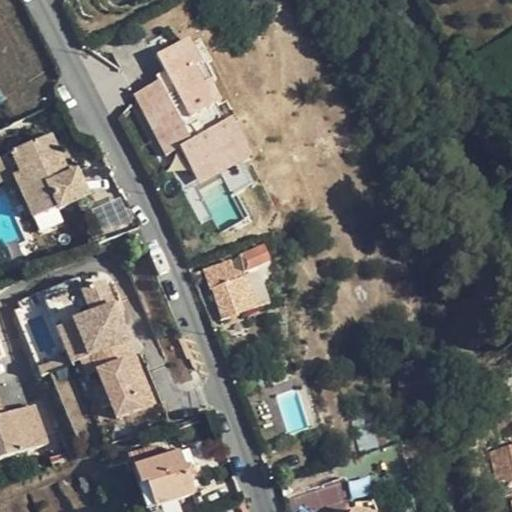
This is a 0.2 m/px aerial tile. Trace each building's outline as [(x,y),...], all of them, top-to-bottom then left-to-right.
[(161,82),(138,94),(167,151),(181,144),(200,180),(253,153),(232,113),(223,117),(217,104),(225,100),(189,32),(154,51),(165,73),(158,77),(161,82)] [(12,175),(13,178),(32,221),(84,198),(73,170),(71,172),(66,174),(57,155),(48,136),(9,153),(18,172),(12,175)] [(0,183),(13,178),(12,175),(18,172),(9,153),(0,157),(0,183)] [(62,153),(57,155),(66,174),(71,172),(62,153)] [(84,212),(95,238),(132,223),(121,197),(84,212)] [(137,237),(131,240),(136,252),(141,250),(137,237)] [(266,247),(234,261),(239,262),(243,263),(246,265),(247,267),(248,271),(247,274),(246,276),(273,263),(266,247)] [(235,283),(232,273),(228,264),(200,273),(207,293),(211,293),(219,324),(255,312),(245,281),(235,283)] [(253,278),(245,281),(255,312),(263,310),(253,278)] [(107,312),(111,309),(101,284),(81,293),(90,317),(72,324),(77,338),(66,344),(75,367),(79,365),(88,362),(126,346),(115,318),(110,320),(107,312)] [(63,301),(72,324),(90,317),(81,293),(63,301)] [(115,318),(111,309),(107,312),(110,320),(115,318)] [(70,369),(75,367),(66,344),(77,338),(72,324),(55,331),(70,369)] [(151,409),(139,377),(133,379),(127,364),(133,362),(126,346),(88,362),(100,391),(91,395),(98,414),(108,410),(114,424),(151,409)] [(79,365),(91,395),(100,391),(88,362),(79,365)] [(139,377),(133,362),(127,364),(133,379),(139,377)] [(396,368),(401,380),(414,376),(416,375),(412,363),(396,368)] [(419,393),(414,376),(401,380),(397,381),(403,399),(419,393)] [(0,461),(44,446),(30,407),(0,417),(0,461)] [(358,459),(375,454),(370,437),(363,439),(356,418),(347,421),(358,459)] [(154,428),(143,432),(146,441),(157,437),(154,428)] [(511,448),(490,454),(501,506),(510,503),(511,510),(511,448)] [(128,457),(134,472),(156,463),(151,450),(128,457)] [(190,453),(156,463),(134,472),(140,490),(147,488),(155,511),(204,494),(190,453)] [(86,477),(78,479),(84,495),(92,492),(86,477)] [(146,511),(155,511),(147,488),(140,490),(138,491),(146,511)]
